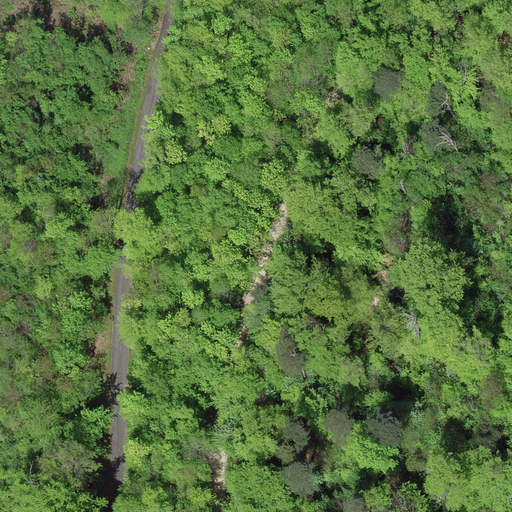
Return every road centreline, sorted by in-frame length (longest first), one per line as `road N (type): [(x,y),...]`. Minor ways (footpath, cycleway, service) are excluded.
road 1 (track): [(354,0),(301,113),(247,295),(228,436),(228,511)]
road 2 (unclassified): [(180,0),(127,277),(122,511)]
